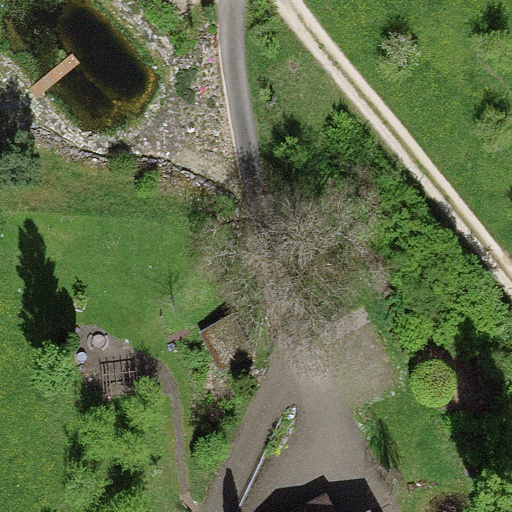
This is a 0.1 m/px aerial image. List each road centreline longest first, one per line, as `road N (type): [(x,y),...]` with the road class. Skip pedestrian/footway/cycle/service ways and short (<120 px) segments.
road 1 (track): [(278,0),(511,281)]
road 2 (track): [(314,357),(224,511)]
